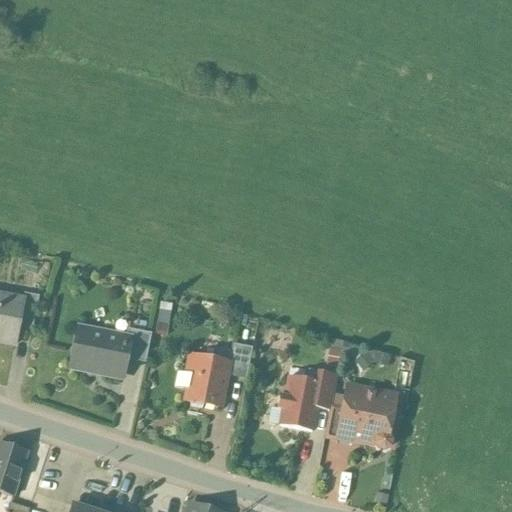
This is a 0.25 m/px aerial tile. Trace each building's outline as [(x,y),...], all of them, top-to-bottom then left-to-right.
[(39,297),(24,294),(22,301),(24,301),(18,328),(32,331),(39,297)] [(22,301),(0,296),(0,343),(15,346),(18,328),(24,301),(22,301)] [(151,335),(127,330),(124,344),(126,345),(123,360),(145,364),(151,335)] [(109,337),(77,331),(69,371),(87,374),(87,371),(119,378),(123,360),(126,345),(124,344),(108,341),(109,337)] [(252,349),(232,344),(228,363),(229,364),(226,376),(246,380),(252,349)] [(228,363),(189,356),(185,375),(178,373),(175,387),(187,390),(185,403),(220,410),(226,376),(229,364),(228,363)] [(336,377),(308,372),(306,382),(321,384),(316,410),(329,413),(330,408),(336,377)] [(306,382),(288,378),(284,399),(279,397),(276,410),(282,411),(279,427),(311,434),(316,410),(321,384),(306,382)] [(395,400),(345,390),(341,410),(355,413),(350,441),(375,446),(378,451),(384,452),(389,448),(390,442),(387,438),(395,400)] [(341,410),(330,408),(329,413),(323,440),(349,445),(350,441),(355,413),(341,410)] [(26,454),(0,445),(0,494),(12,499),(26,454)]
